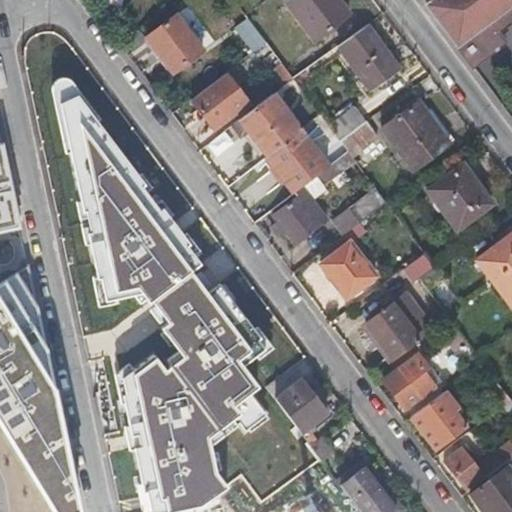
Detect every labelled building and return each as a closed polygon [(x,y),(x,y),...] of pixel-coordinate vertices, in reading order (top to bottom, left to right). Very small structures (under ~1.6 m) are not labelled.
[(339,0),(286,0),(314,38),(348,12),(339,0)] [(511,0),(430,0),(427,3),(437,16),(473,65),(504,41),(497,30),(511,19),(511,0)] [(176,14),(147,36),(172,71),(202,48),(176,14)] [(252,16),(236,26),(253,52),(268,42),(252,16)] [(398,69),(365,24),(336,44),(370,90),(398,69)] [(39,85),(126,205),(87,233),(124,285),(170,252),(217,317),(219,316),(226,327),(244,315),(65,66),(39,85)] [(224,71),(192,96),(213,127),(247,102),(224,71)] [(272,92),(234,121),(243,132),(247,129),(267,154),(300,128),(272,92)] [(431,119),(436,115),(422,96),(381,127),(411,168),(447,141),(431,119)] [(339,139),(363,121),(356,110),(331,128),(339,139)] [(453,137),(436,115),(431,119),(447,141),(453,137)] [(375,137),(363,121),(339,139),(347,149),(351,155),(375,137)] [(300,128),(267,154),(294,190),(303,182),(311,177),(328,164),(300,128)] [(0,234),(15,233),(12,205),(15,192),(7,180),(2,144),(0,144),(0,234)] [(353,157),(351,155),(347,149),(336,157),(343,165),(353,157)] [(318,183),(343,165),(336,157),(328,164),(311,177),(317,184),(318,183)] [(461,163),(428,189),(454,227),(491,201),(461,163)] [(311,177),(303,182),(314,197),(324,190),(318,183),(317,184),(311,177)] [(74,182),(59,191),(71,210),(86,201),(74,182)] [(303,182),(294,190),(299,196),(319,222),(328,216),(314,197),(303,182)] [(344,233),(385,201),(375,187),(333,218),(344,233)] [(319,222),(299,196),(275,213),(278,217),(269,223),(277,233),(285,227),(296,240),(319,222)] [(511,231),(477,257),(511,302),(511,231)] [(350,241),(322,262),(346,296),(375,274),(350,241)] [(434,266),(423,251),(403,266),(414,281),(420,276),(434,266)] [(446,273),(438,263),(434,266),(420,276),(427,287),(446,273)] [(64,455),(47,360),(4,279),(0,279),(0,428),(3,435),(5,446),(18,444),(53,511),(77,511),(77,508),(50,458),(64,455)] [(192,286),(181,295),(199,316),(209,307),(192,286)] [(408,290),(393,301),(403,313),(413,306),(418,303),(408,290)] [(148,377),(189,346),(152,298),(111,329),(148,377)] [(403,313),(393,301),(368,320),(393,354),(429,328),(413,306),(403,313)] [(413,306),(429,328),(434,325),(418,303),(413,306)] [(277,360),(266,336),(277,330),(268,311),(232,329),(253,371),(277,360)] [(455,347),(466,338),(454,323),(443,331),(455,347)] [(279,331),(267,339),(280,358),(292,349),(279,331)] [(416,351),(383,376),(406,407),(435,386),(418,363),(423,360),(416,351)] [(276,400),(302,433),(327,412),(301,379),(276,400)] [(136,382),(124,388),(138,417),(150,411),(136,382)] [(445,389),(412,415),(437,449),(467,426),(454,409),(458,406),(445,389)] [(139,395),(113,408),(165,508),(191,494),(139,395)] [(252,413),(275,443),(294,429),(270,399),(252,413)] [(304,479),(327,461),(311,440),(288,458),(304,479)] [(444,459),(468,490),(511,456),(511,455),(504,445),(477,465),(462,445),(444,459)] [(511,469),(508,464),(470,493),(485,511),(507,511),(511,508),(511,469)] [(342,486),(361,511),(392,511),(396,509),(365,469),(342,486)] [(267,505),(296,483),(287,472),(259,494),(267,505)]
